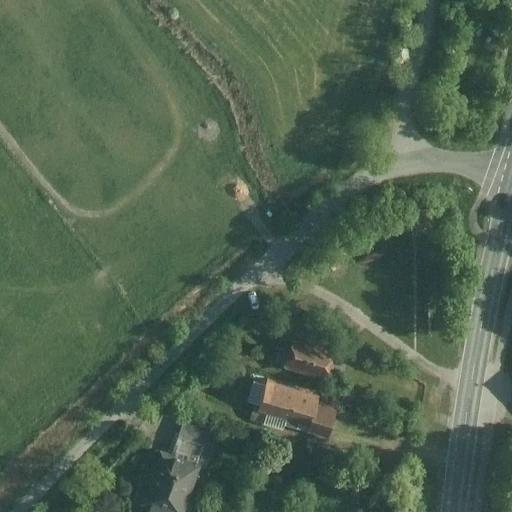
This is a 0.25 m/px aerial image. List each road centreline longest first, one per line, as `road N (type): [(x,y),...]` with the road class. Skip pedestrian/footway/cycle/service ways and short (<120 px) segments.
road 1 (unclassified): [(337,201),(227,301),(22,511)]
road 2 (tertiary): [(511,204),(456,511)]
road 3 (residential): [(403,163),(428,0)]
